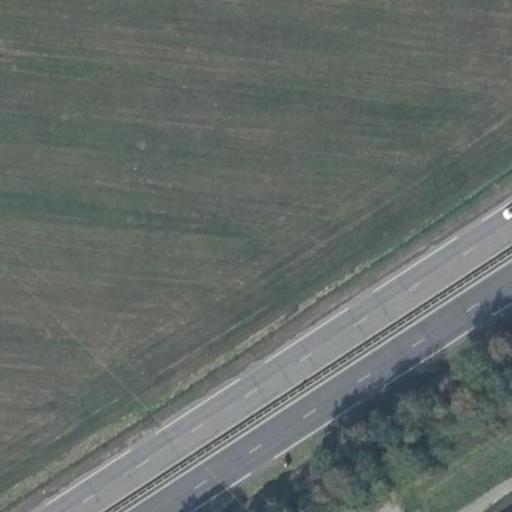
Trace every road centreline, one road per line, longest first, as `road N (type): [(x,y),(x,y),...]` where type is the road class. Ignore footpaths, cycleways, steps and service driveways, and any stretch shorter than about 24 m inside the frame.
road 1 (trunk): [(511,224),(69,511)]
road 2 (trunk): [(159,511),(511,283)]
